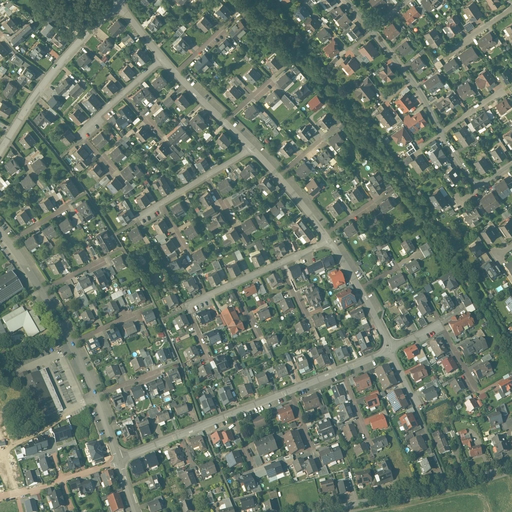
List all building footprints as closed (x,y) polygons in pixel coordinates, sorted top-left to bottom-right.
[(422,0),(421,1),(423,4),(427,9),(428,11),(434,6),(429,0),(422,0)] [(473,2),(463,9),(472,21),(481,15),(473,2)] [(6,10),(5,11),(9,16),(18,7),(13,4),(6,10)] [(161,5),(157,9),(161,14),(167,9),(162,4),(161,5)] [(231,12),(223,4),(216,10),(224,18),(231,12)] [(246,9),(242,5),(238,9),(242,13),(246,9)] [(420,6),(419,5),(415,8),(420,13),(419,14),(420,14),(421,15),(424,12),(424,11),(420,6)] [(202,6),(197,11),(201,15),(206,10),(202,6)] [(305,9),(302,6),(301,7),(296,12),(296,13),(296,16),(299,16),(301,19),(304,16),(305,17),(306,15),(308,13),(307,11),(307,10),(306,9),(305,9)] [(343,10),(339,6),(331,13),(337,20),(346,12),(344,9),(343,10)] [(410,11),(409,10),(404,14),(409,20),(411,19),(412,20),(420,14),(419,14),(420,13),(415,8),(414,7),(410,11)] [(253,18),(248,12),(244,15),(247,19),(248,18),(250,20),(253,18)] [(346,12),(337,20),(342,26),(347,23),(351,19),(347,15),(348,14),(346,12)] [(459,20),(455,14),(448,19),(450,23),(454,21),(455,23),(459,20)] [(162,22),(155,16),(148,23),(150,26),(154,30),(162,22)] [(211,24),(204,16),(197,23),(205,31),(211,24)] [(10,17),(3,23),(11,32),(17,26),(10,17)] [(312,19),(306,24),(307,25),(307,28),(309,28),(312,31),(319,25),(317,23),(317,22),(316,20),(315,20),(313,18),(312,19)] [(118,20),(109,30),(116,36),(124,26),(118,20)] [(239,21),(229,30),(237,38),(246,30),(244,27),(239,21)] [(455,23),(454,21),(450,23),(445,27),(448,32),(448,33),(449,35),(451,35),(460,29),(455,23)] [(50,22),(42,30),(49,36),(56,28),(50,22)] [(470,22),(464,26),(467,31),(474,27),(470,22)] [(392,23),(387,28),(384,31),(390,39),(399,32),(399,31),(395,26),(392,23)] [(404,30),(398,23),(395,26),(399,31),(399,32),(400,33),(404,30)] [(361,32),(355,25),(352,28),(348,31),(354,38),(361,32)] [(184,32),(180,27),(176,31),(180,36),(184,32)] [(324,28),(317,35),(322,41),(330,34),(327,30),(324,28)] [(442,41),(434,28),(424,35),(433,47),(442,41)] [(66,39),(57,31),(51,38),(60,45),(66,39)] [(488,34),(486,36),(486,37),(484,38),(484,39),(482,40),(482,39),(481,39),(478,41),(478,42),(482,48),(485,45),(486,46),(486,47),(486,48),(488,48),(494,44),(495,43),(493,39),(489,34),(488,34)] [(497,36),(493,39),(495,43),(494,44),(496,47),(501,43),(497,36)] [(182,38),(175,44),(183,52),(189,46),(182,38)] [(112,44),(106,39),(99,47),(104,52),(107,49),(108,49),(112,44)] [(226,39),(217,48),(223,54),(228,49),(230,51),(234,48),(231,45),(232,45),(226,39)] [(241,47),(234,40),(232,42),(239,49),(241,47)] [(334,40),(324,49),(331,57),(339,50),(335,46),(338,44),(334,40)] [(369,41),(359,49),(361,52),(359,54),(362,57),(363,56),(366,54),(369,57),(372,55),(373,55),(374,56),(378,53),(369,41)] [(403,44),(398,48),(403,55),(412,48),(406,41),(403,44)] [(121,48),(115,43),(113,46),(118,51),(121,48)] [(37,45),(31,52),(38,58),(44,51),(37,45)] [(472,47),(459,55),(464,62),(465,64),(466,64),(478,56),(472,47)] [(149,58),(140,48),(133,54),(132,56),(135,60),(137,59),(142,64),(149,58)] [(85,53),(77,61),(82,66),(85,63),(86,63),(91,59),(85,53)] [(21,59),(14,54),(12,57),(15,59),(13,61),(18,64),(21,59)] [(102,61),(95,55),(94,57),(100,63),(102,61)] [(203,55),(194,64),(200,70),(206,64),(208,66),(211,63),(209,61),(203,55)] [(281,64),(274,56),(267,63),(274,71),(281,64)] [(415,59),(410,63),(416,70),(425,63),(419,57),(419,56),(415,59)] [(338,59),(335,62),(338,66),(341,63),(344,60),(341,57),(338,59)] [(133,65),(127,58),(125,60),(131,67),(133,65)] [(292,63),(288,58),(284,62),(288,67),(292,63)] [(352,60),(351,59),(348,61),(346,58),(344,60),(341,63),(347,71),(348,70),(351,72),(359,65),(354,59),(352,60)] [(443,65),(443,66),(448,74),(459,66),(453,58),(443,65)] [(439,60),(433,64),(437,69),(443,66),(443,65),(439,60)] [(292,63),(288,67),(292,71),(296,67),(292,63)] [(134,73),(127,65),(119,72),(126,80),(134,73)] [(381,65),(374,71),(377,75),(379,72),(383,69),(381,65)] [(383,69),(379,72),(380,72),(386,80),(395,73),(394,73),(388,66),(388,65),(383,69)] [(35,74),(26,67),(20,75),(27,80),(29,82),(35,74)] [(259,76),(252,68),(245,74),(250,79),(249,80),(252,83),(259,76)] [(511,75),(507,68),(498,74),(505,84),(509,81),(511,79),(511,75)] [(486,70),(478,75),(480,78),(477,80),(477,81),(476,81),(481,89),(486,86),(491,83),(490,81),(493,79),(488,71),(486,70)] [(117,80),(110,73),(108,75),(114,82),(117,80)] [(285,73),(277,81),(283,88),(292,81),(285,73)] [(160,74),(152,81),(158,89),(166,81),(160,74)] [(434,76),(424,83),(431,92),(443,84),(437,74),(434,76)] [(27,80),(20,75),(18,79),(24,83),(27,80)] [(373,82),(368,76),(362,80),(364,83),(367,86),(368,86),(373,82)] [(65,79),(55,88),(63,96),(66,93),(67,94),(69,92),(69,91),(73,87),(65,79)] [(235,79),(231,83),(233,85),(235,87),(239,83),(235,79)] [(110,80),(103,87),(107,90),(106,91),(110,95),(117,88),(110,80)] [(491,83),(486,86),(489,91),(496,86),(493,81),(491,83)] [(17,87),(9,82),(3,91),(7,94),(8,93),(11,95),(17,87)] [(73,87),(69,91),(69,92),(73,96),(81,88),(77,83),(73,87)] [(367,86),(364,83),(354,91),(360,97),(362,95),(365,99),(373,93),(368,86),(367,86)] [(465,85),(457,90),(463,98),(473,91),(469,85),(468,83),(465,85)] [(311,92),(305,84),(302,87),(301,86),(299,88),(300,89),(296,92),(298,93),(297,95),(300,98),(301,97),(303,99),(311,92)] [(235,87),(233,85),(226,92),(230,96),(230,97),(233,101),(240,94),(235,87)] [(152,94),(146,87),(142,91),(147,96),(146,96),(150,100),(151,101),(155,97),(152,94)] [(141,90),(133,97),(138,104),(142,101),(146,96),(147,96),(142,91),(141,90)] [(273,91),(265,99),(271,106),(280,98),(273,91)] [(92,94),(85,100),(90,106),(89,107),(92,110),(101,103),(94,95),(92,93),(92,94)] [(405,93),(402,95),(399,97),(400,98),(396,100),(401,105),(400,106),(399,106),(399,107),(411,97),(409,95),(408,96),(405,93)] [(450,94),(444,98),(450,106),(450,107),(458,102),(453,95),(451,93),(450,94)] [(182,94),(175,100),(183,109),(189,103),(182,94)] [(168,96),(163,101),(167,107),(174,101),(170,95),(168,96)] [(444,98),(442,95),(438,99),(440,102),(436,104),(441,112),(450,106),(444,98)] [(287,96),(284,98),(284,97),(281,100),(286,105),(291,101),(287,96)] [(316,96),(308,103),(310,105),(310,108),(313,108),(315,110),(321,105),(323,103),(321,101),(316,96)] [(411,97),(399,107),(400,107),(400,106),(401,106),(405,111),(408,108),(411,106),(414,104),(414,103),(411,100),(413,99),(411,97)] [(506,99),(496,105),(501,113),(511,106),(506,99)] [(11,108),(2,103),(0,105),(0,112),(6,117),(11,108)] [(77,103),(73,106),(76,110),(77,109),(80,113),(83,110),(77,103)] [(157,103),(150,109),(152,111),(159,105),(157,103)] [(253,104),(244,112),(251,119),(259,111),(253,104)] [(381,104),(373,110),(376,114),(384,108),(381,104)] [(125,105),(119,110),(123,116),(116,120),(117,121),(121,128),(132,121),(128,114),(130,113),(125,105)] [(159,105),(152,111),(154,113),(161,107),(159,105)] [(57,113),(50,107),(48,109),(49,111),(55,116),(55,115),(57,113)] [(384,108),(376,114),(381,121),(390,114),(385,108),(384,108)] [(80,113),(77,109),(76,110),(72,114),(74,117),(73,118),(78,123),(84,117),(80,113)] [(162,109),(154,117),(160,123),(165,119),(164,118),(167,115),(162,109)] [(41,111),(34,120),(41,125),(45,121),(48,117),(45,115),(41,111)] [(55,116),(49,111),(45,115),(48,117),(45,121),(48,123),(49,124),(55,116)] [(485,112),(478,116),(484,125),(490,120),(490,119),(485,112)] [(198,113),(189,120),(196,127),(204,120),(198,113)] [(419,113),(407,121),(412,129),(421,124),(422,125),(425,122),(419,113)] [(326,114),(318,121),(325,129),(333,122),(326,114)] [(390,114),(381,121),(386,127),(394,120),(395,120),(393,118),(390,114)] [(402,120),(398,114),(393,118),(395,120),(394,120),(397,124),(402,120)] [(116,120),(113,115),(106,120),(111,126),(117,121),(116,120)] [(274,123),(268,115),(266,117),(264,118),(271,126),(274,123)] [(478,116),(471,121),(476,129),(477,130),(484,125),(478,116)] [(188,121),(184,117),(180,121),(184,125),(188,121)] [(471,121),(467,124),(470,129),(473,127),(474,130),(476,129),(471,121)] [(181,126),(176,130),(182,137),(186,133),(181,126)] [(309,130),(305,126),(298,133),(305,141),(312,134),(309,130)] [(461,128),(454,133),(459,139),(468,133),(464,127),(463,126),(461,128)] [(149,135),(142,127),(135,132),(142,141),(149,135)] [(412,140),(403,127),(392,135),(396,142),(401,139),(404,145),(412,140)] [(132,128),(125,135),(127,137),(134,131),(132,128)] [(67,130),(61,136),(64,140),(63,140),(67,144),(74,138),(67,130)] [(112,137),(106,130),(104,132),(110,139),(112,137)] [(176,130),(168,137),(173,144),(182,137),(176,130)] [(338,132),(328,140),(335,147),(334,147),(338,143),(343,139),(343,140),(344,140),(338,132)] [(28,133),(21,139),(24,143),(23,144),(26,148),(35,141),(28,133)] [(100,133),(93,139),(100,147),(104,144),(103,143),(107,140),(100,133)] [(231,141),(222,133),(216,139),(224,147),(231,141)] [(472,138),(468,133),(459,139),(463,146),(470,141),(473,140),(472,138)] [(207,138),(204,141),(206,143),(209,141),(213,136),(211,134),(207,138)] [(385,144),(390,140),(387,136),(381,140),(385,144)] [(121,137),(114,143),(116,146),(123,140),(121,137)] [(501,141),(497,143),(499,146),(502,150),(505,148),(501,141)] [(287,142),(279,149),(286,157),(294,150),(287,142)] [(169,151),(162,143),(156,149),(157,150),(153,153),(156,156),(156,155),(160,160),(169,151)] [(179,151),(173,144),(170,147),(174,151),(177,153),(179,151)] [(77,149),(74,152),(77,156),(76,157),(80,161),(86,155),(88,154),(81,146),(77,149)] [(118,146),(110,154),(117,161),(125,154),(118,146)] [(413,146),(406,151),(409,155),(416,150),(413,146)] [(499,146),(494,149),(495,151),(492,153),(495,158),(494,159),(495,160),(496,159),(497,161),(506,156),(502,150),(499,146)] [(75,147),(68,152),(71,155),(73,153),(74,152),(77,149),(75,147)] [(213,158),(208,150),(207,151),(204,147),(202,149),(211,159),(213,158)] [(433,150),(431,152),(432,154),(429,156),(432,160),(443,152),(441,149),(440,150),(438,147),(433,150)] [(326,149),(317,157),(323,164),(324,164),(323,163),(327,160),(332,156),(333,156),(330,153),(326,149)] [(482,149),(477,153),(481,158),(483,157),(484,159),(487,157),(482,149)] [(38,150),(31,156),(33,158),(40,152),(38,150)] [(177,153),(174,151),(170,155),(175,161),(180,157),(177,153)] [(339,159),(332,151),(330,153),(333,156),(337,161),(339,159)] [(443,152),(432,160),(435,163),(437,162),(439,163),(442,162),(446,158),(444,155),(445,155),(443,152)] [(481,158),(477,153),(475,155),(476,161),(474,163),(481,173),(489,167),(484,159),(483,157),(481,158)] [(86,155),(80,161),(76,165),(80,169),(83,167),(91,160),(90,159),(86,155)] [(413,160),(409,155),(402,160),(406,165),(411,161),(413,160)] [(413,160),(411,161),(418,171),(427,166),(420,155),(413,160)] [(204,157),(196,162),(201,171),(209,166),(204,157)] [(39,158),(31,165),(37,173),(42,170),(41,169),(45,166),(39,158)] [(13,159),(5,165),(11,173),(19,167),(13,159)] [(310,163),(308,161),(306,163),(313,171),(315,170),(313,167),(310,163)] [(304,162),(295,170),(302,177),(311,169),(304,162)] [(104,172),(97,164),(89,171),(96,179),(104,172)] [(250,164),(240,172),(246,179),(252,173),(254,176),(257,173),(255,170),(250,164)] [(129,165),(121,172),(128,180),(136,173),(132,169),(129,165)] [(143,173),(136,165),(132,169),(136,173),(139,177),(143,173)] [(450,165),(442,170),(445,174),(448,172),(447,172),(452,168),(450,165)] [(186,168),(178,173),(183,181),(191,176),(186,168)] [(452,168),(447,172),(448,172),(445,174),(444,175),(446,178),(448,180),(448,181),(450,183),(454,181),(460,178),(453,168),(452,168)] [(377,171),(370,177),(374,183),(377,180),(378,182),(383,179),(377,171)] [(35,183),(29,175),(20,181),(26,189),(30,186),(31,186),(35,183)] [(171,189),(162,175),(157,178),(158,180),(153,182),(156,187),(158,185),(163,194),(171,189)] [(106,176),(99,182),(101,184),(107,178),(108,178),(106,176)] [(115,177),(107,184),(114,192),(122,185),(115,177)] [(266,177),(259,183),(258,185),(261,189),(263,187),(268,193),(275,187),(266,177)] [(47,186),(40,178),(38,180),(44,187),(47,186)] [(66,180),(61,183),(65,189),(65,188),(73,184),(69,178),(68,178),(69,179),(67,180),(66,180)] [(107,178),(101,184),(103,186),(110,181),(107,178)] [(227,178),(218,184),(223,192),(232,187),(227,178)] [(504,179),(498,183),(495,185),(501,195),(506,191),(507,193),(511,190),(508,185),(504,179)] [(44,187),(38,180),(35,182),(41,189),(44,187)] [(133,188),(127,180),(125,182),(127,184),(131,189),(133,188)] [(314,180),(309,183),(306,185),(309,189),(308,189),(311,192),(312,191),(314,194),(318,190),(317,189),(320,187),(314,180)] [(374,183),(372,184),(371,181),(369,181),(366,184),(366,185),(369,189),(370,190),(371,189),(373,191),(372,192),(375,195),(383,190),(378,182),(377,180),(374,183)] [(254,183),(248,189),(250,191),(256,185),(254,183)] [(73,184),(65,188),(65,189),(70,197),(78,192),(73,184)] [(349,192),(348,193),(352,198),(354,202),(363,196),(356,187),(349,192)] [(340,195),(336,190),(332,193),(335,198),(340,195)] [(398,195),(394,190),(389,193),(393,199),(398,195)] [(446,201),(439,190),(429,196),(437,208),(443,204),(446,210),(452,206),(448,200),(446,201)] [(480,199),(483,203),(488,210),(499,203),(494,195),(491,191),(480,199)] [(208,192),(200,197),(205,205),(213,200),(208,192)] [(144,193),(137,198),(142,207),(150,202),(144,193)] [(241,194),(232,200),(238,208),(242,206),(242,205),(246,202),(241,194)] [(48,197),(40,202),(45,210),(53,205),(48,197)] [(388,198),(379,204),(385,211),(393,205),(388,198)] [(271,208),(270,208),(275,215),(281,210),(283,213),(288,209),(286,207),(281,200),(271,208)] [(85,201),(77,206),(82,214),(84,212),(90,209),(85,201)] [(337,201),(329,206),(333,211),(332,212),(335,215),(343,210),(337,201)] [(179,202),(171,207),(176,215),(184,210),(179,202)] [(267,203),(263,207),(266,211),(270,208),(271,208),(267,203)] [(480,205),(475,208),(480,215),(485,212),(480,205)] [(212,207),(204,212),(207,217),(215,212),(212,207)] [(475,208),(469,212),(468,209),(465,211),(466,213),(466,214),(465,215),(472,225),(478,221),(475,218),(480,215),(475,208)] [(90,209),(84,212),(88,218),(94,214),(90,209)] [(507,209),(503,213),(506,218),(508,217),(511,215),(507,209)] [(24,210),(17,214),(22,222),(29,217),(24,210)] [(126,210),(119,214),(121,217),(120,218),(123,223),(131,218),(126,210)] [(225,220),(220,211),(212,216),(214,220),(210,223),(212,227),(225,220)] [(261,211),(255,215),(262,226),(268,222),(261,211)] [(381,212),(376,215),(379,220),(384,217),(381,212)] [(374,213),(365,219),(370,226),(379,220),(374,213)] [(73,226),(68,218),(59,223),(64,230),(66,228),(67,229),(68,229),(73,226)] [(162,219),(154,224),(157,228),(156,229),(159,233),(163,231),(168,228),(162,219)] [(250,219),(241,224),(247,233),(251,230),(251,229),(255,227),(250,219)] [(295,223),(292,226),(295,230),(297,229),(302,234),(302,235),(309,229),(300,219),(295,223)] [(511,222),(509,219),(499,226),(506,237),(511,232),(511,222)] [(353,222),(344,228),(346,231),(349,235),(358,229),(353,222)] [(52,224),(44,229),(49,237),(57,231),(52,224)] [(192,224),(184,229),(185,231),(184,232),(185,234),(186,233),(189,237),(194,234),(194,233),(197,231),(192,224)] [(489,226),(480,232),(486,241),(490,238),(491,239),(496,235),(491,228),(490,226),(489,226)] [(137,227),(128,232),(133,241),(137,238),(137,239),(142,236),(137,227)] [(234,227),(226,232),(229,237),(224,239),(226,244),(239,236),(234,227)] [(309,229),(302,235),(307,241),(314,235),(309,229)] [(105,231),(96,236),(99,243),(100,243),(109,238),(108,235),(106,232),(105,231)] [(288,237),(286,236),(284,233),(282,234),(284,237),(288,246),(291,244),(290,243),(288,237)] [(34,235),(25,240),(32,251),(36,249),(35,245),(38,243),(34,235)] [(109,238),(100,243),(105,252),(114,247),(109,238)] [(170,239),(162,244),(165,248),(164,248),(167,253),(175,248),(170,239)] [(260,239),(254,241),(258,250),(263,247),(260,239)] [(409,241),(401,246),(407,255),(414,250),(409,241)] [(478,241),(469,247),(475,255),(476,254),(478,257),(480,256),(481,258),(486,255),(485,253),(478,241)] [(283,242),(275,245),(279,254),(287,251),(283,242)] [(385,242),(379,245),(382,249),(382,250),(387,247),(385,242)] [(83,248),(74,253),(77,257),(76,258),(78,263),(88,258),(83,248)] [(201,249),(193,254),(196,259),(197,262),(206,256),(201,249)] [(239,249),(234,252),(237,260),(243,258),(239,249)] [(260,252),(252,256),(256,265),(264,261),(260,252)] [(384,252),(376,256),(381,266),(389,261),(384,252)] [(189,263),(183,254),(170,262),(172,267),(178,264),(181,268),(189,263)] [(486,255),(481,258),(485,264),(490,260),(486,255)] [(121,256),(112,261),(116,270),(121,268),(121,267),(125,264),(121,256)] [(331,257),(320,261),(321,262),(323,268),(324,270),(334,265),(331,257)] [(64,268),(59,259),(50,263),(53,268),(52,268),(55,273),(64,268)] [(197,262),(196,259),(192,261),(194,264),(197,270),(201,268),(197,262)] [(218,259),(213,262),(216,270),(222,268),(218,259)] [(485,264),(480,267),(483,271),(484,269),(493,263),(490,260),(485,264)] [(416,261),(405,267),(410,275),(421,269),(416,261)] [(236,262),(228,266),(232,275),(240,271),(236,262)] [(321,262),(314,265),(306,269),(313,285),(319,282),(314,272),(323,268),(321,262)] [(493,263),(484,269),(492,281),(501,275),(493,263)] [(194,264),(190,266),(192,269),(189,270),(190,273),(196,271),(197,270),(194,264)] [(5,269),(8,274),(11,272),(15,270),(11,265),(5,269)] [(297,266),(289,269),(293,279),(301,276),(300,272),(297,266)] [(337,269),(324,275),(331,289),(344,282),(337,269)] [(103,270),(94,275),(96,279),(101,289),(108,286),(105,281),(108,279),(103,270)] [(216,271),(208,275),(212,284),(220,281),(216,271)] [(0,304),(23,290),(11,272),(8,274),(0,279),(0,304)] [(282,284),(278,274),(269,278),(271,283),(270,283),(272,288),(282,284)] [(400,274),(387,282),(392,290),(405,283),(402,278),(400,274)] [(192,277),(183,281),(190,295),(198,291),(194,283),(196,282),(194,275),(192,276),(192,277)] [(450,275),(441,281),(443,285),(444,284),(446,288),(447,288),(449,291),(457,287),(450,275)] [(87,276),(77,281),(80,286),(82,291),(91,286),(87,276)] [(424,287),(427,293),(432,290),(429,284),(424,287)] [(253,285),(243,290),(246,297),(252,295),(253,298),(258,296),(253,285)] [(72,296),(67,286),(58,291),(62,300),(67,297),(67,298),(72,296)] [(80,286),(75,289),(79,297),(80,298),(85,296),(82,291),(80,286)] [(308,291),(304,293),(307,300),(317,295),(314,289),(314,288),(308,291)] [(349,290),(336,297),(339,303),(336,305),(339,303),(343,310),(356,303),(349,290)] [(111,294),(113,299),(124,296),(122,291),(111,294)] [(141,293),(132,297),(134,301),(137,306),(145,302),(141,293)] [(317,295),(307,300),(310,307),(313,306),(319,303),(320,302),(317,295)] [(174,296),(165,300),(170,309),(178,305),(174,296)] [(425,300),(422,296),(415,300),(419,307),(425,304),(427,303),(425,300)] [(468,298),(465,299),(463,296),(460,298),(464,304),(463,305),(465,308),(472,305),(468,298)] [(289,299),(279,304),(282,309),(283,308),(285,313),(293,309),(289,299)] [(444,301),(441,303),(446,312),(454,308),(448,299),(444,301)] [(114,303),(106,307),(108,312),(110,316),(118,312),(114,303)] [(395,303),(388,308),(394,317),(401,313),(395,303)] [(419,307),(417,308),(422,318),(430,313),(425,304),(419,307)] [(15,319),(6,325),(7,328),(10,332),(14,330),(15,331),(20,328),(21,326),(24,327),(25,329),(24,329),(27,335),(29,334),(31,338),(43,331),(41,327),(42,327),(33,311),(27,314),(26,313),(25,314),(22,308),(11,314),(15,319)] [(233,308),(221,314),(228,328),(240,322),(233,308)] [(360,308),(349,314),(353,323),(365,317),(360,308)] [(267,309),(257,314),(260,321),(270,317),(267,309)] [(207,311),(198,316),(202,324),(206,322),(206,323),(211,321),(207,311)] [(90,312),(81,316),(86,325),(94,321),(90,312)] [(151,312),(142,316),(146,324),(152,321),(152,320),(155,319),(151,312)] [(468,313),(458,318),(457,317),(451,320),(452,321),(448,323),(455,336),(459,334),(464,331),(464,332),(468,330),(468,329),(474,326),(468,313)] [(5,324),(6,325),(15,319),(11,314),(2,319),(5,324)] [(321,314),(311,319),(316,328),(321,326),(320,325),(325,323),(323,319),(321,314)] [(327,317),(327,318),(323,319),(325,323),(325,324),(327,329),(331,327),(332,329),(336,328),(335,326),(335,325),(331,316),(330,316),(328,317),(327,317)] [(404,316),(396,321),(401,330),(409,326),(404,316)] [(184,317),(172,322),(174,327),(178,325),(180,330),(188,326),(184,317)] [(423,319),(417,322),(421,328),(426,324),(423,319)] [(228,328),(232,336),(244,330),(240,322),(228,328)] [(304,323),(295,327),(297,332),(298,331),(300,336),(309,332),(304,323)] [(133,325),(124,329),(127,337),(130,335),(131,336),(137,333),(133,325)] [(117,330),(107,335),(111,343),(116,341),(118,345),(122,343),(117,330)] [(481,330),(475,333),(479,339),(481,338),(482,339),(485,337),(481,330)] [(216,332),(207,336),(211,345),(216,343),(215,342),(220,340),(216,331),(216,332)] [(274,335),(264,340),(266,344),(268,348),(269,347),(272,346),(278,343),(274,335)] [(367,338),(359,342),(361,347),(360,348),(362,352),(371,348),(367,338)] [(471,344),(470,341),(467,343),(464,344),(464,345),(461,347),(466,357),(476,352),(476,353),(479,351),(480,352),(487,348),(482,339),(481,338),(479,339),(477,341),(477,340),(474,342),(471,344)] [(433,339),(426,343),(428,348),(431,346),(430,344),(435,342),(433,339)] [(435,342),(430,344),(431,346),(434,351),(443,346),(442,345),(443,344),(442,343),(441,343),(439,339),(435,342)] [(96,340),(87,345),(90,352),(93,350),(94,351),(100,348),(96,340)] [(261,353),(257,343),(249,346),(252,352),(254,356),(261,353)] [(252,352),(249,346),(248,345),(236,350),(241,360),(247,357),(246,355),(252,352)] [(414,346),(404,351),(407,358),(410,357),(411,357),(413,356),(414,357),(416,356),(419,355),(418,353),(414,346)] [(443,346),(434,351),(436,356),(437,358),(442,355),(446,353),(445,349),(445,348),(444,347),(443,347),(443,346)] [(320,347),(316,349),(316,350),(311,352),(314,360),(316,359),(323,356),(320,347)] [(345,347),(336,351),(338,355),(337,356),(339,361),(349,357),(345,347)] [(195,349),(187,352),(188,355),(187,356),(190,361),(199,358),(195,349)] [(168,350),(159,354),(161,358),(160,359),(162,364),(172,360),(168,350)] [(422,350),(419,351),(418,353),(419,355),(416,356),(418,361),(425,357),(422,350)] [(316,359),(320,369),(330,365),(326,355),(323,356),(316,359)] [(487,356),(481,359),(483,364),(485,363),(486,363),(490,361),(487,356)] [(223,357),(213,361),(216,368),(217,371),(218,371),(222,368),(222,367),(226,365),(223,357)] [(141,358),(133,362),(134,366),(133,367),(136,372),(145,368),(141,358)] [(304,358),(295,362),(299,371),(308,367),(304,358)] [(450,359),(443,362),(446,368),(445,368),(448,374),(457,369),(451,358),(450,359)] [(427,360),(419,363),(421,367),(422,366),(423,368),(430,365),(427,360)] [(483,364),(473,369),(479,380),(479,379),(486,375),(488,378),(494,375),(493,375),(492,375),(486,363),(485,363),(483,364)] [(120,376),(116,366),(107,370),(109,375),(108,375),(110,380),(120,376)] [(377,371),(375,372),(384,391),(396,385),(392,377),(393,377),(392,374),(391,374),(387,366),(377,371)] [(421,367),(419,368),(418,368),(416,369),(416,370),(411,372),(412,374),(411,374),(411,375),(411,377),(413,377),(415,381),(427,376),(423,368),(422,366),(421,367)] [(199,371),(201,377),(202,376),(204,380),(207,378),(209,382),(213,379),(212,376),(211,376),(207,367),(202,369),(199,371)] [(284,367),(275,371),(278,379),(288,375),(284,367)] [(28,377),(26,372),(17,376),(39,426),(48,422),(46,418),(62,411),(44,370),(28,377)] [(176,370),(167,374),(168,378),(170,383),(171,383),(180,380),(176,370)] [(265,375),(256,378),(259,386),(268,383),(265,375)] [(366,375),(360,377),(364,389),(371,386),(368,379),(367,377),(366,375)] [(360,377),(353,380),(354,383),(355,385),(358,392),(364,389),(360,377)] [(455,381),(451,383),(451,384),(456,393),(464,389),(459,379),(455,381)] [(433,381),(425,385),(427,390),(432,388),(435,387),(433,381)] [(510,391),(504,381),(503,382),(498,385),(501,389),(504,395),(504,394),(510,391)] [(157,382),(148,386),(151,394),(156,392),(156,393),(161,391),(157,382)] [(249,385),(239,389),(243,398),(252,394),(249,385)] [(340,386),(331,389),(334,395),(333,395),(335,400),(338,399),(344,396),(343,392),(342,392),(340,386)] [(140,387),(130,391),(134,401),(144,397),(140,387)] [(427,390),(423,392),(427,401),(437,396),(432,388),(427,390)] [(403,398),(399,391),(389,396),(391,399),(389,400),(394,410),(396,409),(397,412),(407,407),(404,400),(403,398)] [(230,392),(221,396),(223,401),(222,401),(224,406),(234,402),(230,392)] [(118,396),(111,398),(116,412),(118,412),(120,411),(121,410),(120,406),(125,404),(123,399),(121,395),(118,396)] [(316,395),(302,400),(307,411),(320,406),(318,401),(316,395)] [(344,396),(338,399),(340,404),(346,402),(344,399),(345,398),(344,396)] [(371,397),(365,400),(369,408),(374,406),(375,407),(379,405),(376,398),(375,396),(371,397)] [(323,399),(318,401),(320,406),(320,408),(326,406),(323,399)] [(211,400),(202,403),(204,408),(203,408),(205,413),(215,410),(211,400)] [(473,400),(465,404),(467,408),(466,410),(473,412),(474,410),(477,408),(475,403),(475,402),(474,402),(473,400)] [(185,404),(175,408),(178,415),(181,413),(182,414),(188,412),(185,404)] [(348,404),(339,408),(344,421),(353,418),(353,417),(352,415),(348,404)] [(433,434),(438,447),(453,441),(447,428),(445,429),(442,421),(452,417),(446,404),(431,410),(433,414),(440,431),(433,434)] [(500,406),(495,409),(497,414),(498,413),(500,417),(504,416),(500,406)] [(288,407),(278,411),(278,412),(280,416),(281,416),(282,418),(281,420),(282,423),(293,419),(288,407)] [(167,411),(157,415),(159,422),(164,421),(170,419),(167,411)] [(497,414),(488,417),(491,426),(494,425),(495,427),(495,426),(495,425),(498,424),(498,425),(502,423),(500,417),(498,413),(497,414)] [(380,416),(377,417),(377,419),(370,422),(373,430),(379,428),(379,429),(384,427),(384,426),(386,425),(387,423),(386,421),(385,421),(383,418),(382,415),(380,416)] [(408,416),(400,420),(403,427),(400,428),(403,427),(414,421),(411,415),(408,416)] [(262,417),(252,421),(256,430),(265,426),(262,417)] [(137,423),(136,423),(139,431),(140,431),(145,429),(149,427),(146,419),(141,421),(137,423)] [(335,437),(328,420),(316,425),(318,432),(317,432),(318,436),(320,435),(323,442),(335,437)] [(414,421),(403,427),(406,433),(413,429),(417,427),(414,421)] [(347,428),(343,429),(343,430),(348,442),(358,438),(353,425),(347,428)] [(67,427),(59,429),(63,441),(71,438),(67,427)] [(130,427),(122,430),(125,436),(125,435),(127,439),(134,436),(130,427)] [(54,437),(56,443),(63,441),(59,429),(52,432),(54,437)] [(229,432),(221,435),(223,441),(225,445),(234,441),(230,432),(229,432)] [(297,433),(284,438),(291,456),(304,450),(302,446),(301,446),(298,438),(299,438),(297,433)] [(220,434),(211,437),(214,445),(223,441),(221,435),(220,434)] [(412,434),(404,438),(407,444),(410,442),(415,440),(412,434)] [(494,435),(487,437),(488,443),(492,441),(492,440),(495,439),(494,435)] [(201,436),(189,441),(191,446),(192,449),(199,446),(201,452),(206,450),(201,436)] [(495,439),(492,440),(492,441),(494,447),(495,447),(505,444),(502,436),(495,439)] [(269,439),(263,441),(268,454),(277,450),(273,440),(272,437),(269,439)] [(384,437),(373,441),(374,445),(376,450),(386,446),(384,442),(386,441),(384,437)] [(415,440),(410,442),(411,445),(410,445),(411,446),(411,445),(412,449),(414,455),(425,450),(426,450),(424,447),(424,445),(424,444),(423,444),(423,442),(422,442),(420,438),(415,440)] [(27,447),(23,448),(26,457),(47,450),(44,439),(41,440),(40,439),(36,440),(37,441),(32,443),(33,445),(31,445),(31,444),(27,446),(27,447)] [(263,441),(254,444),(258,455),(259,457),(260,457),(268,454),(263,441)] [(98,443),(88,447),(90,454),(101,451),(98,443)] [(365,444),(354,449),(356,455),(359,454),(360,457),(367,454),(368,453),(368,452),(365,444)] [(505,444),(495,447),(497,453),(498,455),(501,454),(508,451),(506,444),(505,444)] [(341,445),(331,450),(335,460),(345,456),(341,445)] [(469,449),(471,457),(481,455),(479,447),(472,448),(469,449)] [(178,449),(169,453),(171,460),(183,455),(182,453),(180,454),(179,449),(178,449)] [(328,451),(324,452),(319,454),(324,466),(331,463),(331,462),(334,461),(335,461),(330,449),(328,450),(328,451)] [(79,451),(73,453),(75,459),(77,459),(78,460),(82,459),(79,451)] [(101,451),(90,454),(93,462),(103,459),(101,451)] [(457,451),(448,455),(453,468),(462,464),(459,455),(457,451)] [(230,455),(226,457),(227,462),(229,461),(232,468),(242,463),(238,452),(230,455)] [(400,452),(391,456),(398,475),(408,471),(400,452)] [(158,465),(154,455),(145,459),(146,460),(149,468),(149,469),(158,465)] [(183,455),(171,460),(174,466),(177,465),(183,462),(184,462),(182,457),(184,457),(183,455)] [(258,455),(253,457),(257,467),(263,465),(260,457),(259,457),(258,455)] [(292,458),(285,462),(287,467),(292,465),(294,464),(292,458)] [(40,462),(39,462),(40,468),(41,468),(43,473),(52,470),(49,463),(50,463),(49,459),(46,460),(40,462)] [(72,460),(69,461),(67,462),(70,471),(73,470),(74,470),(77,469),(80,467),(78,460),(77,459),(75,459),(72,460)] [(431,459),(421,463),(425,473),(435,469),(431,459)] [(139,461),(134,463),(134,465),(131,466),(133,471),(132,472),(133,474),(134,475),(135,475),(143,472),(143,471),(139,463),(139,461)] [(313,461),(304,465),(302,461),(294,464),(292,465),(296,475),(305,471),(308,477),(317,474),(318,473),(317,471),(313,461)] [(389,462),(384,464),(386,470),(388,470),(389,472),(392,470),(389,462)] [(212,463),(199,468),(200,470),(202,476),(203,478),(216,473),(212,463)] [(279,464),(272,467),(276,476),(282,474),(279,464)] [(272,467),(265,469),(269,479),(276,476),(272,467)] [(325,467),(319,469),(320,470),(322,476),(329,475),(325,467)] [(386,470),(377,474),(381,485),(392,480),(389,472),(388,470),(386,470)] [(369,471),(355,474),(357,484),(362,483),(362,484),(371,482),(370,478),(369,471)] [(33,472),(25,474),(29,486),(37,484),(33,472)] [(184,474),(182,475),(185,483),(187,482),(189,487),(195,484),(190,472),(184,474)] [(112,473),(101,476),(105,489),(116,485),(112,473)] [(241,479),(239,479),(239,480),(241,487),(244,485),(253,482),(250,475),(241,479)] [(154,478),(149,480),(151,486),(148,486),(150,492),(160,488),(156,478),(154,478)] [(78,480),(70,483),(72,490),(79,488),(78,485),(80,485),(78,480)] [(80,485),(78,485),(79,488),(80,491),(82,490),(83,495),(84,494),(85,495),(87,494),(88,493),(93,491),(89,481),(85,483),(84,482),(82,483),(83,484),(80,485)] [(331,481),(321,484),(323,493),(334,491),(331,481)] [(253,482),(244,485),(247,493),(252,490),(256,489),(256,488),(253,482)] [(348,482),(343,484),(343,485),(339,486),(341,495),(350,493),(348,482)] [(56,494),(50,495),(50,496),(52,503),(63,499),(60,492),(56,494)] [(118,495),(108,499),(110,506),(121,503),(118,495)] [(252,497),(240,500),(243,510),(254,508),(253,503),(252,497)] [(63,499),(52,503),(54,509),(54,510),(61,508),(65,506),(63,499)] [(229,499),(223,500),(224,505),(225,505),(226,509),(230,508),(229,504),(231,504),(229,499)] [(189,501),(181,504),(183,511),(190,511),(192,511),(189,501)] [(275,501),(264,503),(266,511),(273,511),(277,511),(275,501)] [(35,511),(33,502),(24,504),(26,511),(35,511)] [(155,503),(148,506),(150,511),(156,511),(161,510),(158,503),(157,502),(155,503)] [(121,503),(110,506),(112,511),(117,511),(123,510),(121,503)]
